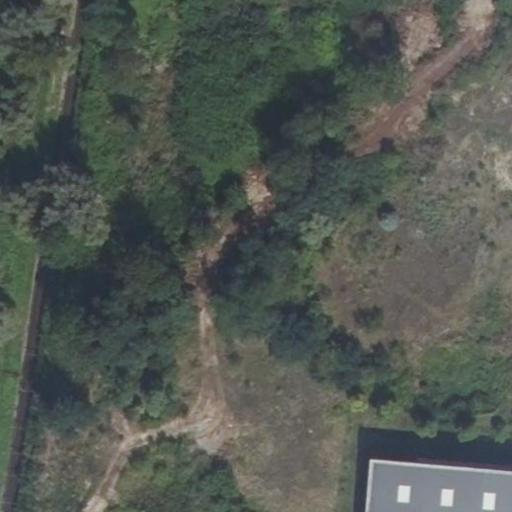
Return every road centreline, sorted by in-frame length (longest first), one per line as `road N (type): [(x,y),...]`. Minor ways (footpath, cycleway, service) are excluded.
road 1 (trunk): [(173,0),(123,511)]
road 2 (trunk): [(190,511),(237,0)]
